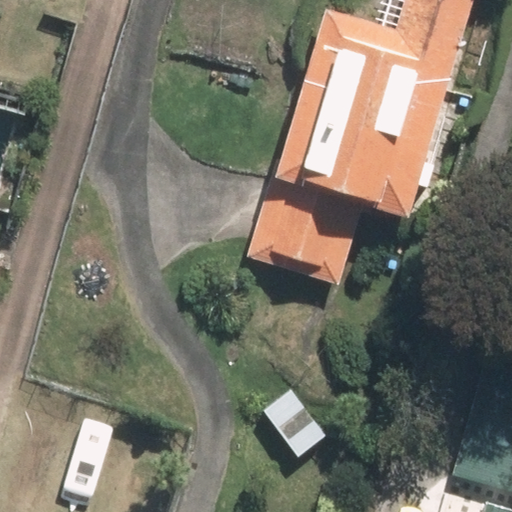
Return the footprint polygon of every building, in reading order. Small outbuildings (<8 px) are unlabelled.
[(423,208),(483,0),(410,0),(403,23),(333,3),(262,248),(357,276),(380,196),(423,208)] [(0,309),(16,255),(0,250),(0,309)] [(511,337),(492,419),(511,424),(511,337)] [(291,386),(266,405),(303,453),(327,435),(291,386)] [(511,511),(511,500),(495,497),(491,511),(511,511)]
